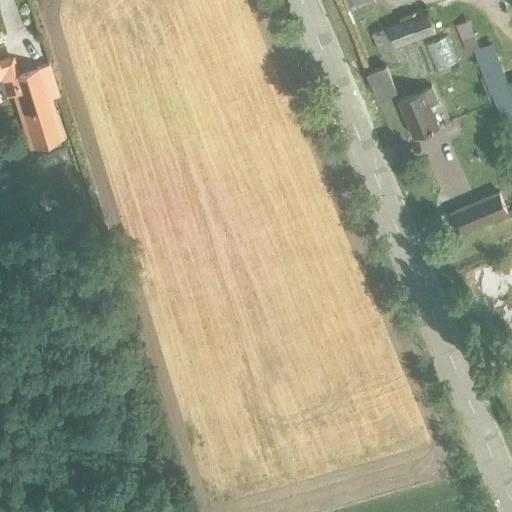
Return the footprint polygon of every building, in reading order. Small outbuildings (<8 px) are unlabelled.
[(430,7),(373,29),(381,49),(437,27),(430,7)] [(470,17),(457,22),(469,50),(475,47),(505,121),(511,118),(511,77),(510,78),(494,38),(481,44),(470,17)] [(431,36),(442,66),(463,58),(452,29),(431,36)] [(0,85),(2,93),(12,90),(29,145),(64,134),(52,93),(60,90),(51,60),(20,70),(14,50),(0,55),(0,85)] [(388,62),(369,70),(380,96),(398,88),(388,62)] [(433,82),(399,96),(415,133),(441,122),(433,102),(440,99),(433,82)] [(501,188),(451,210),(460,230),(509,208),(501,188)]
